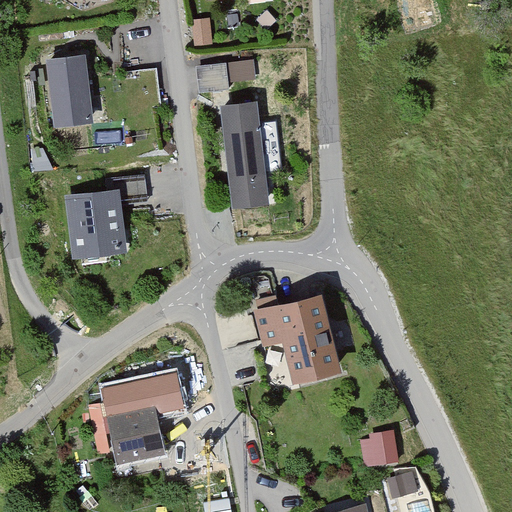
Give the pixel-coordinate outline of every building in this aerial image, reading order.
[(194,20),(196,44),(211,43),(209,19),(194,20)] [(83,57),(47,62),(55,127),(92,122),(83,57)] [(253,61),(229,63),(231,82),(256,79),(253,61)] [(198,67),(201,92),(230,89),(226,63),(198,67)] [(156,69),(125,72),(129,107),(160,103),(156,69)] [(256,103),(223,107),(235,206),(268,202),(256,103)] [(67,197),(74,257),(125,251),(117,191),(67,197)] [(257,311),(265,345),(284,341),(294,383),(340,372),(322,296),(257,311)] [(115,450),(117,463),(164,453),(156,411),(183,406),(176,371),(101,385),(104,402),(90,405),(99,453),(115,450)] [(366,465),(397,461),(393,432),(371,435),(372,440),(363,441),(366,465)] [(393,497),(416,490),(411,473),(388,479),(393,497)]
